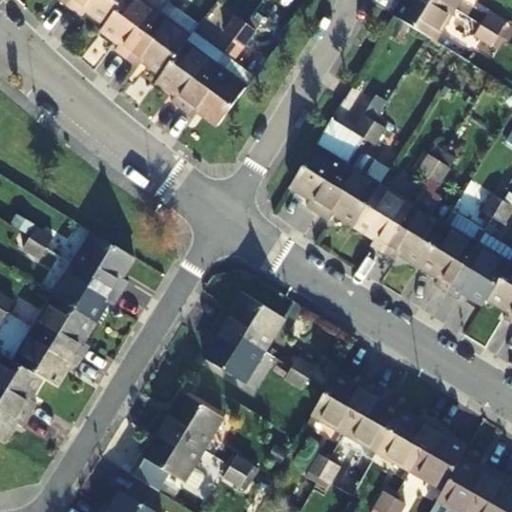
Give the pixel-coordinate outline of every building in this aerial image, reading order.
[(104,22),(121,0),(74,0),(70,6),(80,12),(83,8),(104,22)] [(121,0),(104,22),(99,29),(116,42),(112,48),(125,58),(161,9),(148,0),(121,0)] [(175,23),(189,34),(195,26),(202,16),(180,0),(167,0),(161,9),(177,21),(175,23)] [(401,0),(393,15),(394,15),(434,40),(443,24),(445,25),(455,9),(440,0),(401,0)] [(440,0),(455,9),(461,0),(440,0)] [(159,75),(185,39),(189,34),(175,23),(177,21),(161,9),(125,58),(135,65),(140,59),(159,75)] [(236,34),(247,19),(240,13),(228,28),(236,34)] [(482,25),(499,35),(506,24),(489,14),(482,25)] [(247,19),(236,34),(242,39),(254,25),(247,19)] [(499,35),(482,25),(476,35),(493,45),(499,35)] [(201,46),(217,59),(224,49),(195,26),(189,34),(185,39),(199,49),(201,46)] [(199,49),(185,39),(159,75),(155,81),(172,94),(168,101),(179,110),(217,59),(201,46),(199,49)] [(234,72),(217,59),(179,110),(188,117),(194,110),(215,126),(246,84),(232,74),(234,72)] [(354,127),(364,135),(375,118),(364,112),(354,127)] [(375,118),(364,135),(374,140),(384,124),(375,118)] [(317,210),(348,160),(332,149),(330,152),(315,142),(290,183),(308,194),(303,201),(317,210)] [(359,143),(348,160),(317,210),(329,217),(333,210),(352,221),(377,182),(362,173),(374,153),(359,143)] [(429,175),(439,158),(429,151),(418,168),(429,175)] [(362,173),(377,182),(390,162),(374,153),(362,173)] [(418,262),(442,222),(428,213),(445,185),(440,181),(450,165),(439,158),(429,175),(415,196),(413,199),(382,249),(393,257),(398,249),(418,262)] [(382,249),(413,199),(396,189),(394,192),(377,182),(352,221),(373,234),(369,241),(382,249)] [(480,208),(490,214),(501,195),(491,189),(480,208)] [(501,195),(490,214),(500,220),(511,202),(501,195)] [(480,229),(450,210),(442,222),(458,232),(461,228),(475,237),(480,229)] [(26,233),(44,245),(52,234),(33,222),(26,233)] [(444,288),(475,237),(461,228),(458,232),(442,222),(418,262),(437,274),(433,281),(444,288)] [(80,244),(69,260),(120,291),(128,279),(120,274),(130,256),(91,232),(83,246),(80,244)] [(38,255),(44,245),(26,233),(20,244),(38,255)] [(486,294),(507,261),(491,252),(493,248),(475,237),(444,288),(457,296),(462,288),(482,301),(486,294)] [(511,256),(510,256),(507,261),(486,294),(505,305),(501,312),(511,319),(511,256)] [(120,291),(69,260),(59,278),(62,280),(54,294),(95,318),(107,299),(113,303),(120,291)] [(0,291),(0,305),(5,308),(11,298),(0,291)] [(214,319),(264,350),(274,333),(271,331),(279,317),(239,292),(228,312),(221,308),(214,319)] [(30,323),(81,355),(89,343),(82,339),(95,318),(54,294),(44,310),(39,308),(30,323)] [(254,367),(264,350),(214,319),(206,331),(214,336),(202,354),(242,378),(250,365),(254,367)] [(23,344),(14,359),(41,376),(54,384),(67,363),(74,367),(81,355),(30,323),(19,341),(23,344)] [(41,376),(14,359),(0,350),(0,393),(29,412),(36,400),(29,396),(41,376)] [(289,365),(307,376),(313,366),(295,355),(289,365)] [(301,386),(307,376),(289,365),(283,375),(301,386)] [(343,435),(373,383),(360,375),(355,381),(336,370),(326,388),(313,412),(327,421),(325,424),(343,435)] [(385,390),(373,383),(343,435),(359,445),(361,441),(378,451),(402,409),(382,397),(385,390)] [(164,406),(156,419),(206,449),(215,435),(211,431),(221,417),(180,392),(170,410),(164,406)] [(20,426),(29,412),(0,393),(0,441),(13,421),(20,426)] [(420,420),(402,409),(378,451),(393,460),(391,463),(410,474),(439,423),(425,414),(420,420)] [(206,449),(156,419),(148,432),(154,437),(143,455),(199,489),(206,478),(205,473),(195,467),(206,449)] [(442,488),(459,459),(466,447),(445,434),(448,428),(439,423),(410,474),(426,483),(428,479),(442,488)] [(237,453),(231,464),(248,474),(254,464),(237,453)] [(319,478),(329,462),(318,455),(308,472),(319,478)] [(478,469),(459,459),(442,488),(434,503),(447,510),(446,511),(473,511),(497,471),(482,462),(478,469)] [(339,468),(329,462),(319,478),(328,484),(339,468)] [(248,474),(231,464),(224,475),(241,485),(248,474)] [(508,477),(497,471),(473,511),(511,511),(511,490),(503,485),(508,477)] [(100,511),(160,511),(123,490),(112,510),(104,506),(100,511)] [(373,509),(377,511),(388,511),(395,500),(383,493),(373,509)] [(395,500),(388,511),(400,511),(404,506),(395,500)]
